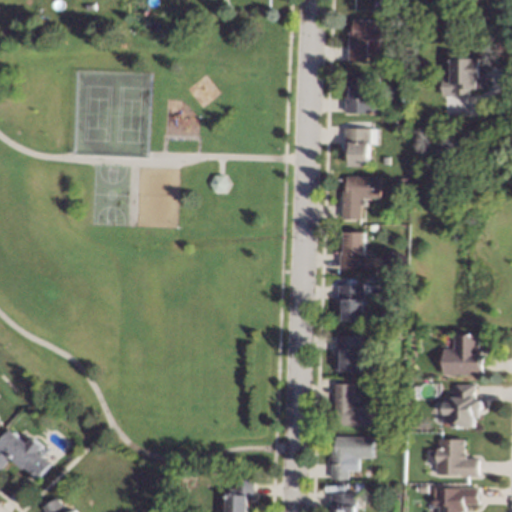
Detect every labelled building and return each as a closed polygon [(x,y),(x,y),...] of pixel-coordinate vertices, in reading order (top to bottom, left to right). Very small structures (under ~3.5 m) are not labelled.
[(386,39),(368,38),(367,60),(349,59),(349,31),(352,31),(352,18),(386,19),(386,39)] [(465,50),(487,50),(487,86),(469,85),(469,93),(442,94),(443,75),(451,75),(451,55),(454,56),(454,50),(458,47),(465,47),(465,50)] [(371,92),(380,92),(380,112),(346,112),(346,94),(350,94),(350,76),(371,76),(371,92)] [(376,128),(376,142),(369,142),(369,164),(349,163),(350,150),(344,150),(345,127),(376,128)] [(230,182),(225,193),(215,192),(210,182),(216,173),(225,173),(230,182)] [(381,196),(361,197),(362,217),(341,218),(341,189),(347,188),(346,175),(380,175),(381,196)] [(406,177),(406,186),(398,186),(399,176),(406,177)] [(366,265),(339,266),(339,244),(345,244),(344,231),(366,231),(366,265)] [(364,319),(343,319),(343,306),(338,306),(339,284),(365,284),(364,319)] [(478,349),(481,349),(480,354),(483,354),(483,374),(443,374),(444,348),(454,348),(454,332),(478,333),(478,349)] [(363,369),(337,369),(337,334),(363,335),(363,369)] [(354,404),(374,404),(374,424),(338,424),(338,411),(335,411),(334,384),(353,384),(354,404)] [(475,385),(474,399),(482,399),(482,409),(477,409),(477,418),(474,418),(474,426),(452,426),(452,414),(443,414),(443,402),(452,402),(452,395),(455,395),(455,384),(475,385)] [(27,442),(32,436),(43,445),(38,452),(52,463),(40,477),(29,468),(27,470),(14,460),(15,459),(11,456),(0,468),(0,441),(11,428),(27,442)] [(374,456),(351,455),(351,478),(332,477),(333,448),(335,448),(336,435),(374,436),(374,456)] [(464,439),(463,452),(467,452),(466,458),(479,459),(478,477),(462,476),(462,474),(436,473),(437,447),(438,448),(439,438),(464,439)] [(254,477),(253,496),(247,496),(246,511),(225,511),(226,487),(234,487),(234,476),(254,477)] [(427,492),(419,492),(419,484),(427,484),(427,492)] [(478,503),(465,503),(465,511),(461,511),(438,511),(438,505),(433,505),(433,488),(478,487),(478,503)] [(358,492),(356,511),(330,511),(331,491),(358,492)] [(67,511),(75,507),(78,511),(45,511),(42,506),(57,496),(67,511)]
